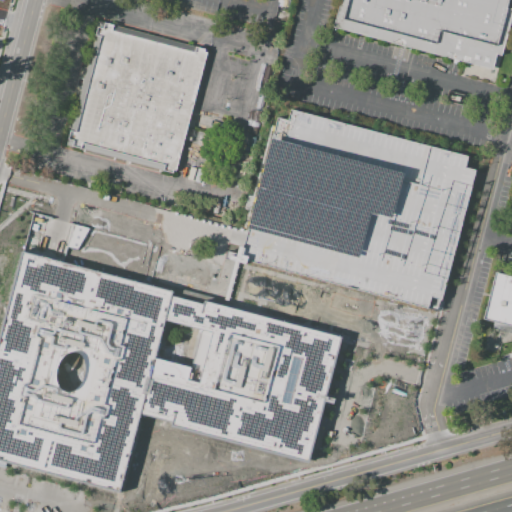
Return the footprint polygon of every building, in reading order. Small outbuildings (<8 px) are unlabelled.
[(511,0),(511,31),(501,75),(330,30),(337,0),(511,0)] [(98,23),(206,52),(173,175),(65,147),(98,23)] [(237,257),(275,116),(285,119),(288,109),(465,156),(462,167),(473,170),(471,178),(441,291),(435,311),(237,257)] [(0,315),(17,251),(169,291),(168,296),(201,304),(202,301),(339,337),(306,463),(167,427),(169,422),(138,413),(117,492),(0,461),(0,315)] [(496,273),(511,277),(511,334),(482,327),(496,273)]
